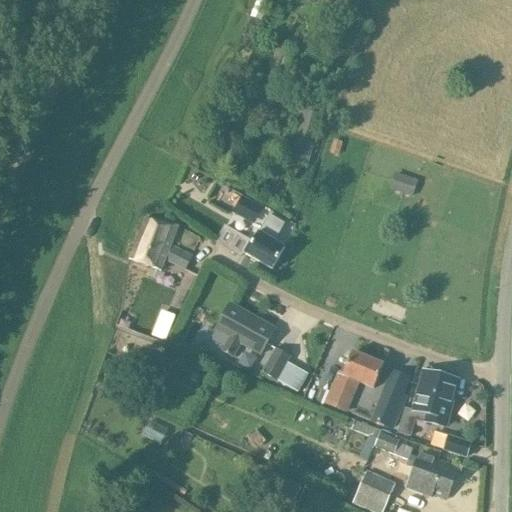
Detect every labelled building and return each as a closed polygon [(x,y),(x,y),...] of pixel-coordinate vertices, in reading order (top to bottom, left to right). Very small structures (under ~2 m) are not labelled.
[(360,0),(338,0),(337,6),(356,12),(360,0)] [(322,117),(310,114),(299,148),(294,147),(290,159),(308,164),(322,117)] [(395,175),(389,192),(412,199),(417,182),(395,175)] [(255,236),(266,204),(242,195),(230,227),(255,236)] [(285,225),(269,215),(245,255),(272,271),(285,250),(274,243),(285,225)] [(163,223),(145,217),(127,259),(161,272),(165,262),(186,272),(193,257),(171,245),(179,226),(165,219),(163,223)] [(275,330),(230,305),(216,330),(229,338),(221,352),(234,359),(242,345),(261,355),(275,330)] [(142,311),(129,306),(121,331),(134,335),(142,311)] [(261,374),(276,383),(291,358),(275,349),(261,374)] [(384,367),(352,353),(343,374),(338,372),(325,404),(347,413),(359,383),(374,389),(384,367)] [(151,358),(146,369),(157,374),(162,363),(151,358)] [(410,378),(392,371),(372,420),(390,427),(410,378)] [(411,417),(443,425),(455,379),(423,371),(411,417)] [(414,469),(417,459),(410,456),(413,449),(398,444),(399,440),(380,434),(381,431),(355,421),(351,431),(377,440),(374,448),(408,460),(406,466),(414,469)] [(186,430),(176,451),(185,455),(194,434),(186,430)] [(470,443),(446,436),(443,449),(466,455),(470,443)] [(417,459),(414,469),(406,489),(430,498),(432,494),(446,500),(457,469),(419,454),(417,459)] [(383,511),(396,484),(367,471),(352,505),(368,511),(383,511)] [(333,478),(331,483),(333,487),(338,489),(342,487),(344,483),(342,478),(338,476),(333,478)]
